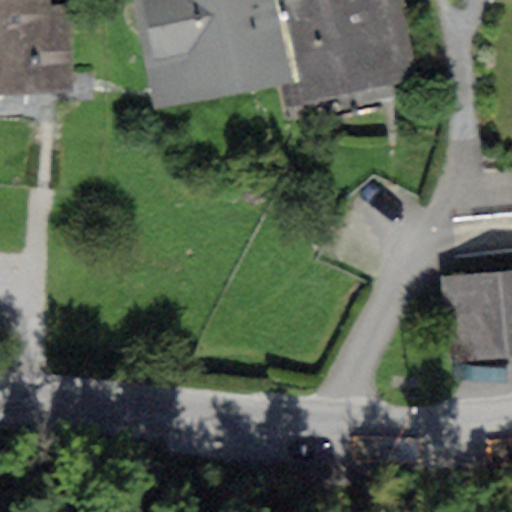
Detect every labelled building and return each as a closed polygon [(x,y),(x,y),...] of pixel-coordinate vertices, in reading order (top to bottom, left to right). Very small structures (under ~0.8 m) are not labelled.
[(0,0),(0,74),(65,74),(63,14),(39,15),(38,0),(0,0)] [(160,23),(172,82),(286,63),(271,0),(228,8),(226,0),(189,0),(190,3),(182,5),(184,18),(160,23)] [(271,0),(286,63),(292,88),(397,63),(382,0),(271,0)] [(511,278),(500,280),(506,346),(511,344),(511,278)] [(500,280),(452,284),(458,350),(506,346),(500,280)]
